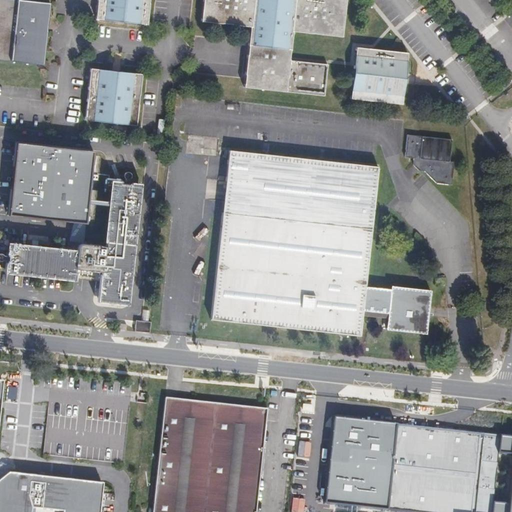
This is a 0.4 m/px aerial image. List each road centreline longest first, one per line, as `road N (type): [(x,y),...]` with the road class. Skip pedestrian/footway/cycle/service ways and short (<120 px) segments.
road 1 (tertiary): [(508,394),(0,338)]
road 2 (unknown): [(71,39),(242,59)]
road 3 (unclassified): [(393,0),(493,124)]
road 4 (unclassified): [(160,120),(173,0)]
